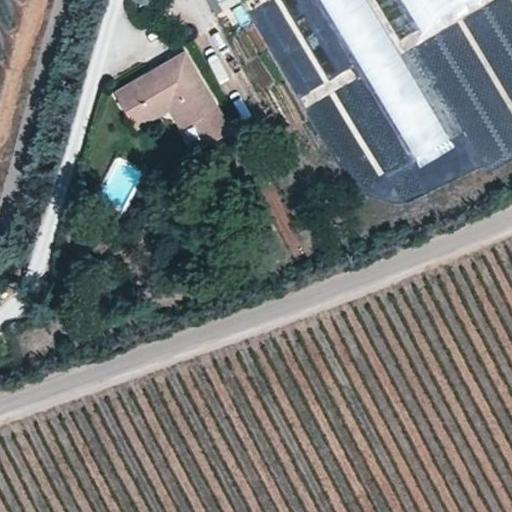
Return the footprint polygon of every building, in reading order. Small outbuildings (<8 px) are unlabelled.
[(213,0),(217,9),(239,0),(213,0)] [(445,140),(372,0),(294,0),(297,5),(307,0),(327,0),(410,158),(445,140)] [(400,0),(417,29),(467,0),(400,0)] [(231,126),(187,48),(114,89),(134,125),(181,99),(205,141),(231,126)] [(343,151),(337,135),(329,138),(346,183),(411,159),(400,130),(343,151)]
